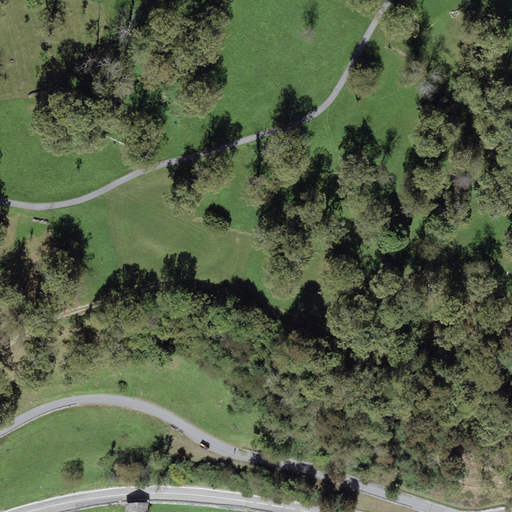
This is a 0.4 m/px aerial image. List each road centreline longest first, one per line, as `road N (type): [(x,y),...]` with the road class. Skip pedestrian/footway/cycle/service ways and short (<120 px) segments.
road 1 (track): [(511,332),(403,343),(332,333),(191,281),(49,321),(0,351)]
road 2 (track): [(0,203),(73,205),(156,168),(312,120),(335,99),(367,34),(395,0)]
road 3 (residential): [(0,431),(54,404),(113,397),(269,465),(439,511)]
road 4 (unclassified): [(311,511),(174,492),(39,511)]
